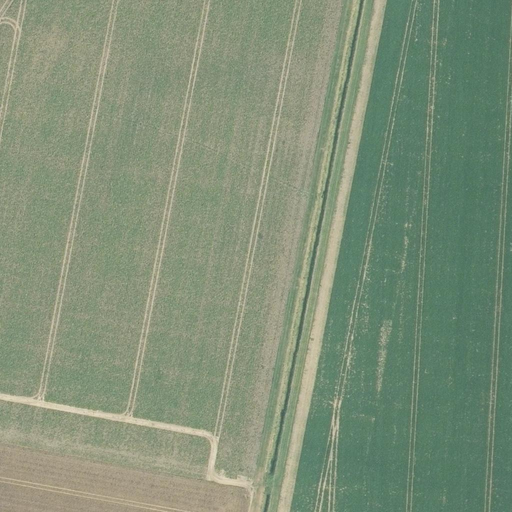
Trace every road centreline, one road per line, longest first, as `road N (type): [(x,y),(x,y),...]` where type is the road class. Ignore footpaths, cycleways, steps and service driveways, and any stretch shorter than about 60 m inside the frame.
road 1 (track): [(253,511),(349,0)]
road 2 (track): [(368,0),(280,476),(277,484),(255,484)]
